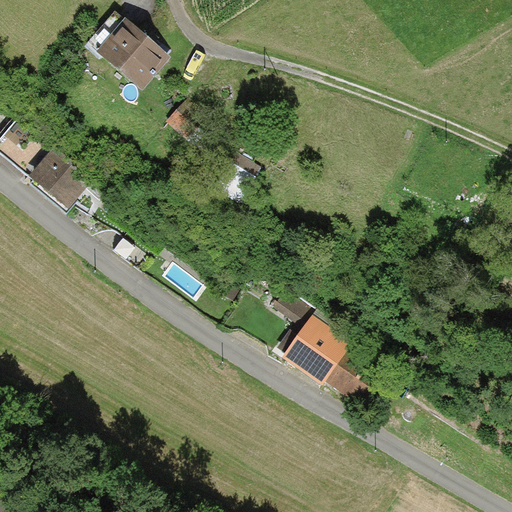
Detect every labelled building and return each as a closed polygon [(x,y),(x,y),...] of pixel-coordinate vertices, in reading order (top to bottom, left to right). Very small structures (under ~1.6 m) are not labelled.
[(132,22),(104,55),(146,91),(174,58),(132,22)] [(211,139),(183,118),(174,129),(202,151),(211,139)] [(54,153),(15,122),(0,141),(0,155),(31,180),(54,153)] [(59,159),(39,184),(73,211),(93,187),(59,159)] [(267,172),(243,159),(224,197),(248,209),(267,172)] [(307,317),(281,300),(274,312),(299,328),(307,317)] [(317,325),(290,366),(333,393),(349,369),(360,353),(317,325)] [(333,393),(366,415),(383,391),(349,369),(333,393)]
